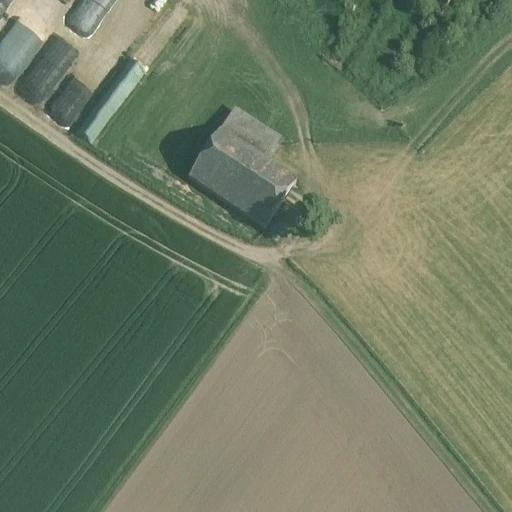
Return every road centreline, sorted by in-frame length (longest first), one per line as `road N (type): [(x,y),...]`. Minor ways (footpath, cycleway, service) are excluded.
road 1 (track): [(486,511),(279,264)]
road 2 (track): [(279,264),(94,511)]
